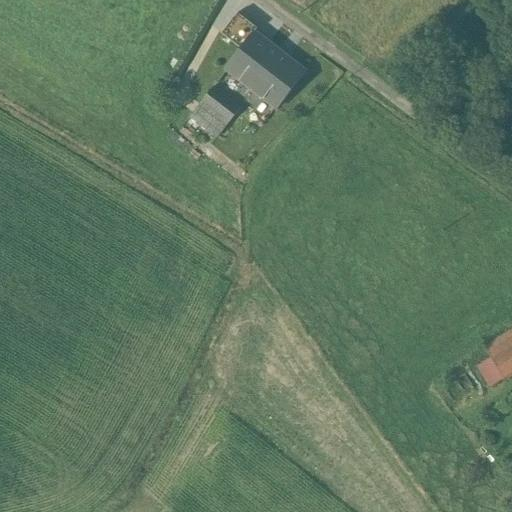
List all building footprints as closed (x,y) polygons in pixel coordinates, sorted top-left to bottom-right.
[(259,30),(237,14),(221,34),(242,50),(254,34),(255,35),(259,30)] [(255,35),(254,34),(242,50),(226,70),(276,109),(304,73),(255,35)] [(214,93),(196,117),(220,136),(239,112),(214,93)] [(511,345),(494,356),(509,382),(511,379),(511,345)] [(472,373),(451,387),(460,400),(480,386),(472,373)]
